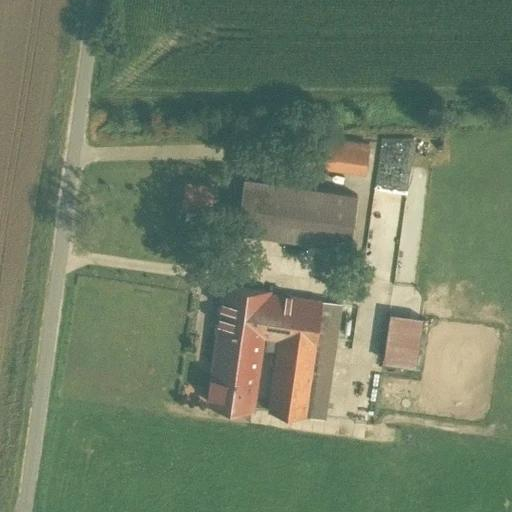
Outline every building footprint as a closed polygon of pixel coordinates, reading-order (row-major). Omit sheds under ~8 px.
[(409,210),(412,138),(380,136),(377,209),(409,210)] [(314,141),(311,164),(365,172),(369,143),(343,140),(343,144),(314,141)] [(362,193),(242,176),(235,232),(354,250),(362,193)] [(217,185),(177,181),(172,217),(212,223),(217,185)] [(261,337),(267,338),(266,349),(278,351),(269,411),(325,419),(342,302),(223,285),(216,330),(219,331),(261,337)] [(427,317),(390,311),(382,367),(420,370),(427,317)] [(261,337),(219,331),(209,403),(251,409),(261,337)]
